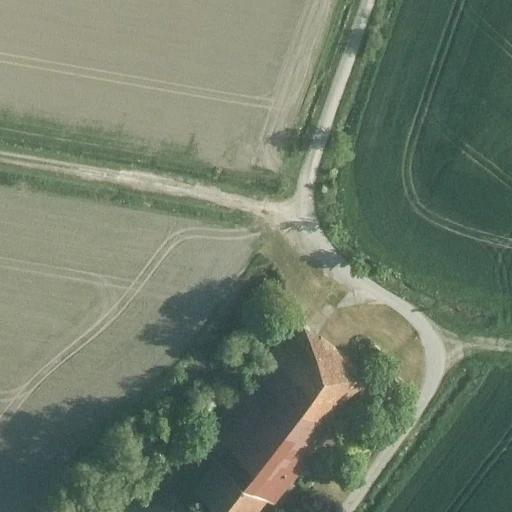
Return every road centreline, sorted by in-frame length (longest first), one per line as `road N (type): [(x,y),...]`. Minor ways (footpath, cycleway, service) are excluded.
road 1 (unclassified): [(363,0),(340,61),(309,231),(344,272),(410,311),(443,354),(418,419),(352,511)]
road 2 (track): [(309,231),(269,211),(187,190),(0,157)]
